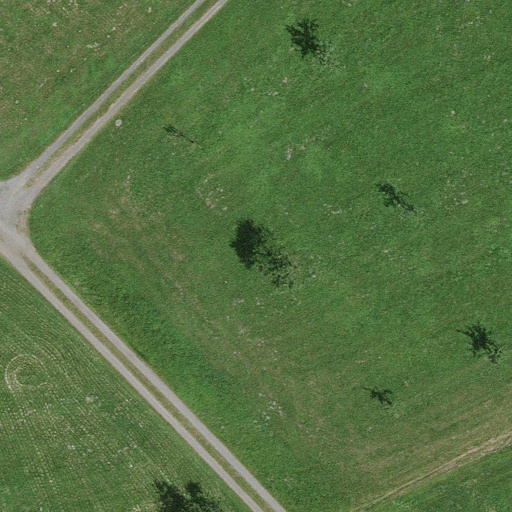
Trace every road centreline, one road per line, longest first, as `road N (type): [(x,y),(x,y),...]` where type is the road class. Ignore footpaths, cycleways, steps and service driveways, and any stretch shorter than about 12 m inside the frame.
road 1 (track): [(265,511),(0,224)]
road 2 (track): [(0,209),(205,0)]
